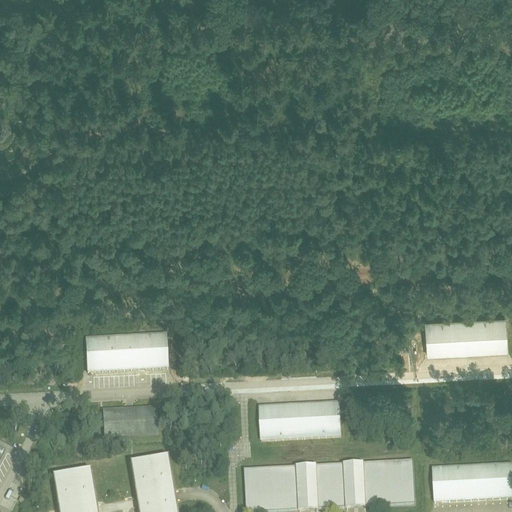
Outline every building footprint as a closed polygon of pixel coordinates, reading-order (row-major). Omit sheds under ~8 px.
[(426,357),(507,352),(506,319),(424,322),(426,357)] [(86,374),(168,370),(166,336),(85,341),(86,374)] [(260,444),(342,439),(340,404),(259,408),(260,444)] [(130,464),(138,511),(177,511),(168,457),(130,464)] [(319,511),(346,510),(366,509),(366,508),(415,505),(413,462),(364,466),(364,464),(343,465),(343,466),(317,468),(317,466),(296,468),(296,469),(245,471),(246,511),(294,511),(298,511),(308,511),(319,511)] [(511,465),(432,470),(433,505),(511,501),(511,465)] [(53,477),(58,511),(97,511),(90,471),(53,477)]
